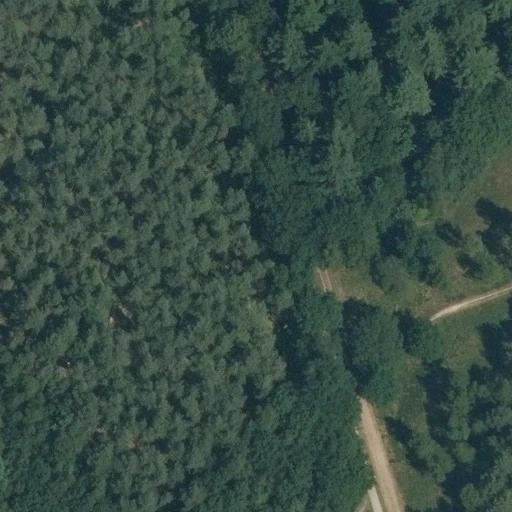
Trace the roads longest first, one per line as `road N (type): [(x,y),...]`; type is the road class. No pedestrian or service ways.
road 1 (track): [(241,0),(360,392)]
road 2 (track): [(511,286),(407,337),(360,392)]
